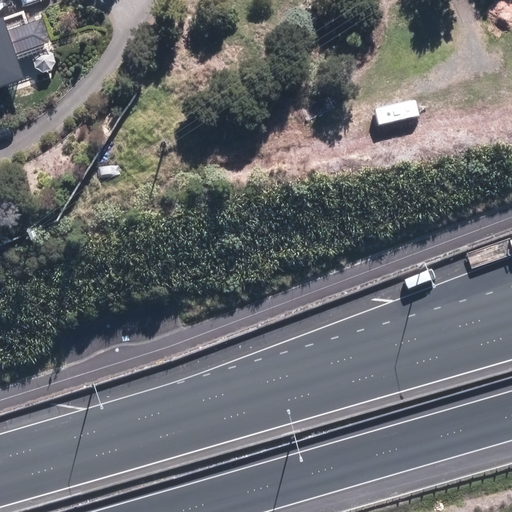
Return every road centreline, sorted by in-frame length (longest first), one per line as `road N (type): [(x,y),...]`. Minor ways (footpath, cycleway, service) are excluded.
road 1 (motorway): [(511,414),(179,511)]
road 2 (motorway): [(216,420),(511,278)]
road 3 (motorway): [(216,420),(511,336)]
road 4 (motorway): [(0,484),(216,420)]
